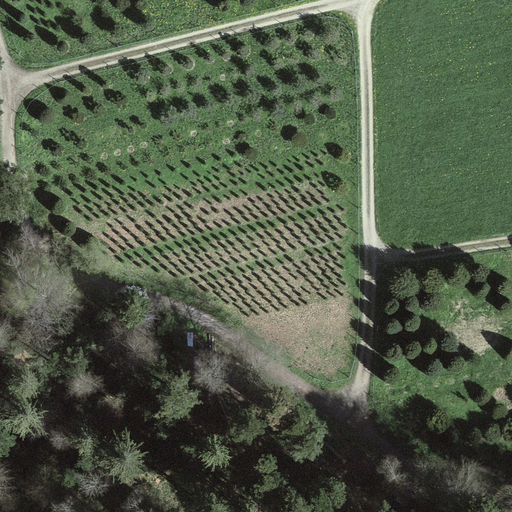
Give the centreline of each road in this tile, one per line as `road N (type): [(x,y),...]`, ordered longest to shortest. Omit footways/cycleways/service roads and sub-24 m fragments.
road 1 (track): [(502,511),(353,439),(228,348),(158,309),(38,280)]
road 2 (track): [(357,0),(367,238),(353,439)]
road 3 (track): [(5,84),(352,0)]
road 4 (track): [(38,280),(0,65)]
road 5 (track): [(366,262),(511,244)]
